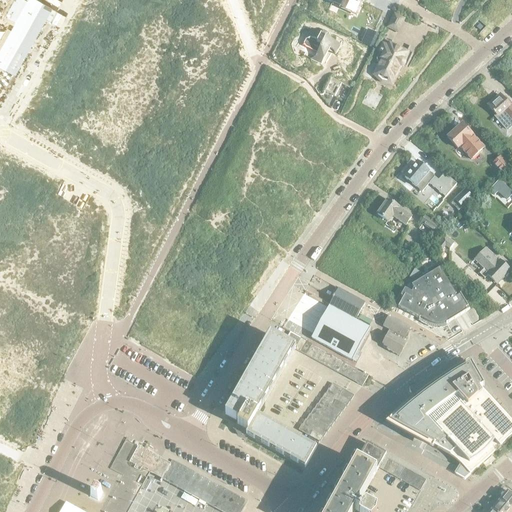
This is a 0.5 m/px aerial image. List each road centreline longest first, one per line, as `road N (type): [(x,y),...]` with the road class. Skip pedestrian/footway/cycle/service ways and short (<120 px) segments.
road 1 (residential): [(187,438),(385,145),(511,28)]
road 2 (tertiary): [(357,427),(403,384),(511,316)]
road 3 (residential): [(108,403),(84,412),(32,511)]
road 4 (residential): [(473,495),(357,427)]
road 5 (residential): [(294,504),(187,438)]
